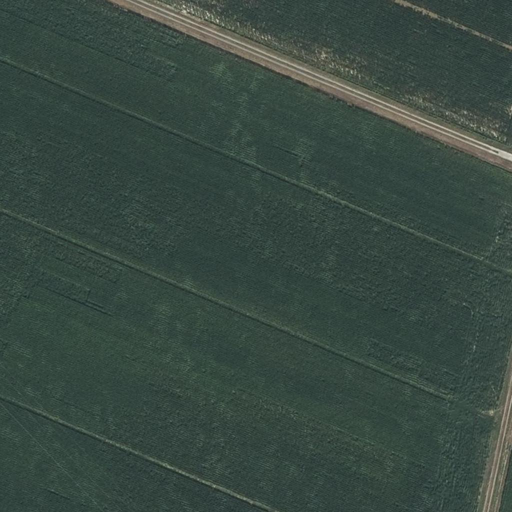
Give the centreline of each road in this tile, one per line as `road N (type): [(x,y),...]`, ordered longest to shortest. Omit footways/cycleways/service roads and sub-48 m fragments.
road 1 (track): [(118,0),(511,164)]
road 2 (track): [(484,511),(511,375)]
